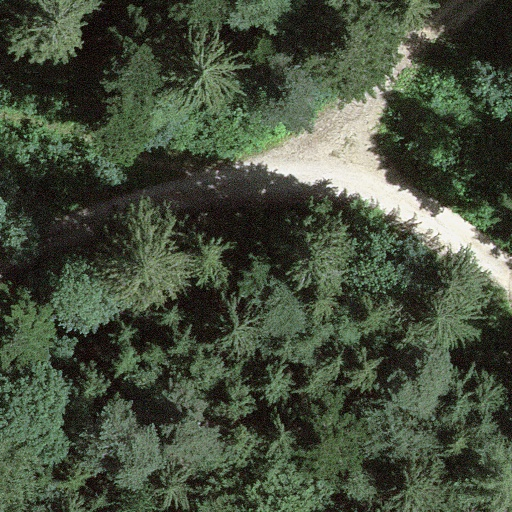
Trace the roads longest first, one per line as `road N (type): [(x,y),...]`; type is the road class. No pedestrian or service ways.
road 1 (track): [(474,0),(267,179),(0,261)]
road 2 (track): [(0,109),(267,179),(395,192),(511,277)]
